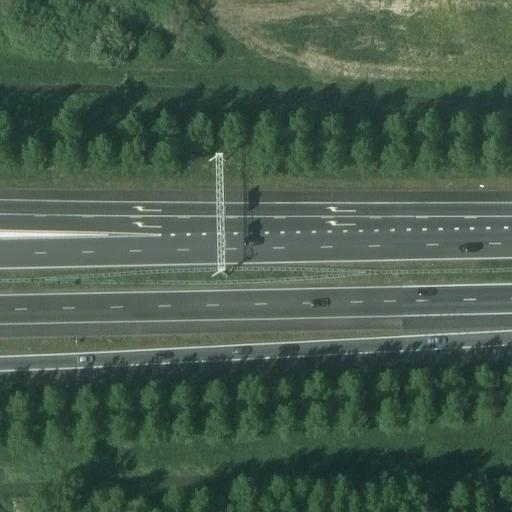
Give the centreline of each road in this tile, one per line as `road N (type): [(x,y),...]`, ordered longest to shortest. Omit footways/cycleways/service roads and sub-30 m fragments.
road 1 (motorway): [(0,364),(511,339)]
road 2 (motorway): [(0,310),(511,298)]
road 3 (motorway): [(511,236),(163,244)]
road 4 (motorway): [(163,244),(0,226)]
road 5 (motorway): [(163,244),(0,249)]
